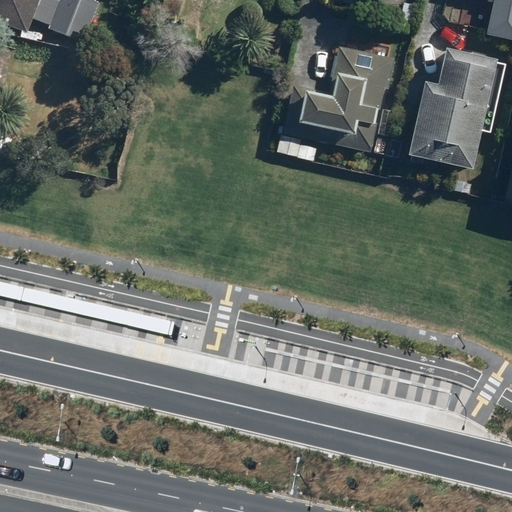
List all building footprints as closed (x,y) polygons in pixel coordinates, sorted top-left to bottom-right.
[(0,0),(0,24),(24,34),(30,21),(49,29),(45,37),(78,50),(97,3),(88,0),(0,0)] [(511,40),(511,0),(468,0),(464,26),(487,30),(486,36),(511,40)] [(392,56),(336,44),(325,94),(292,87),(281,136),(371,155),(392,56)] [(405,155),(472,170),(496,63),(445,51),(439,77),(423,74),(405,155)] [(157,86),(148,128),(229,145),(231,137),(249,141),(260,93),(241,90),(244,80),(200,70),(195,94),(157,86)] [(141,170),(132,214),(211,231),(213,220),(232,224),(241,179),(222,175),(224,163),(181,154),(176,178),(141,170)] [(381,184),(344,176),(335,220),(371,228),(381,184)] [(390,214),(377,265),(447,282),(451,267),(468,271),(471,259),(492,264),(502,225),(460,214),(456,231),(390,214)] [(275,224),(248,217),(238,260),(265,266),(275,224)] [(511,273),(507,273),(498,308),(511,311),(511,273)] [(0,290),(172,330),(175,320),(0,279),(0,290)] [(352,326),(251,304),(233,387),(272,395),(276,377),(339,390),(352,326)] [(414,344),(385,337),(361,437),(430,454),(447,381),(407,371),(414,344)] [(87,368),(77,414),(163,434),(173,390),(178,391),(183,369),(134,358),(130,378),(87,368)] [(501,433),(494,464),(511,468),(511,393),(499,390),(489,431),(501,433)]
